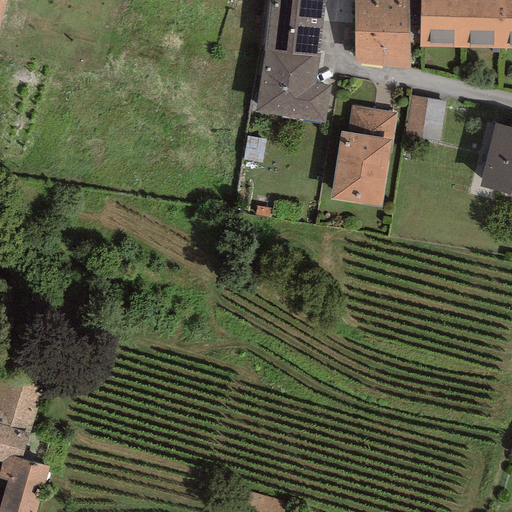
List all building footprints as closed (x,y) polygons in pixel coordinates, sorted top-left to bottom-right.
[(268,0),(264,51),(318,57),(324,0),(268,0)] [(353,0),(354,63),(408,69),(407,0),(353,0)] [(511,0),(419,0),(419,48),(511,49),(511,0)] [(315,83),(318,57),(264,51),(254,112),(324,123),(330,85),(315,83)] [(446,104),(412,100),(407,143),(441,147),(446,104)] [(396,113),(351,106),(347,132),(339,131),(329,200),(381,207),(390,140),(392,140),(396,113)] [(511,127),(494,123),(479,187),(511,194),(511,127)] [(0,461),(1,462),(0,465),(0,478),(6,480),(0,501),(0,511),(35,511),(49,467),(22,459),(43,390),(0,377),(0,461)] [(282,511),(285,503),(245,492),(240,508),(255,511),(282,511)]
